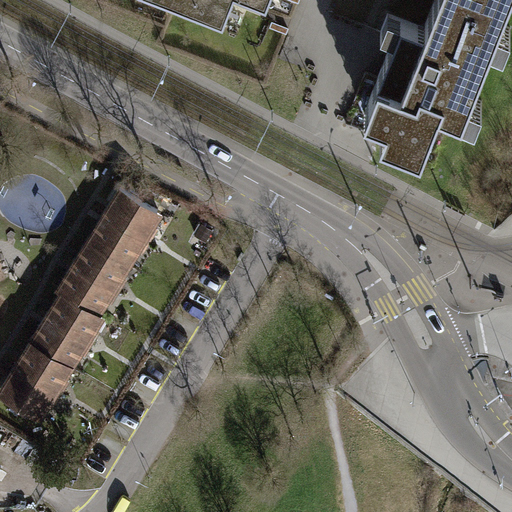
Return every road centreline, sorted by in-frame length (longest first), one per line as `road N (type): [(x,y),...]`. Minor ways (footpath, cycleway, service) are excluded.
road 1 (residential): [(288,200),(100,511)]
road 2 (tertiary): [(288,200),(376,263),(475,423),(511,461)]
road 3 (tertiary): [(0,42),(288,200)]
road 4 (unknown): [(319,257),(296,329),(185,511)]
